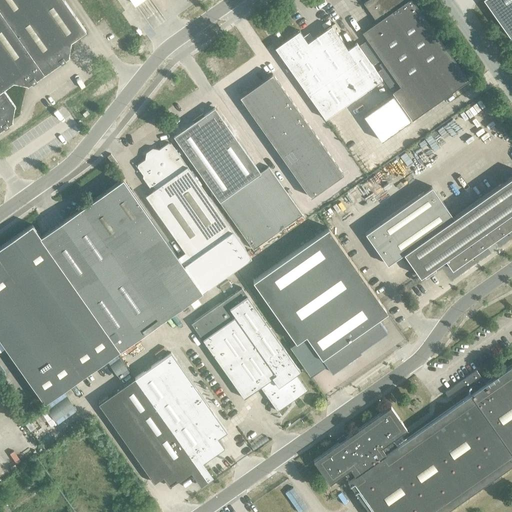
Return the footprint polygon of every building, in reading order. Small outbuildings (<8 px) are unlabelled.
[(0,0),(0,91),(2,90),(13,82),(27,85),(31,82),(32,84),(36,81),(35,79),(60,61),(61,63),(65,60),(64,58),(68,55),(71,42),(78,37),(86,31),(63,0),(0,0)] [(412,0),(367,0),(364,3),(364,2),(363,3),(377,22),(362,32),(400,86),(392,92),(412,120),(469,80),(444,45),(440,40),(412,0)] [(511,0),(486,0),(511,36),(511,0)] [(331,25),(308,42),(299,30),(275,47),(325,119),(344,106),(382,79),(357,43),(348,49),(331,25)] [(272,74),(256,85),(263,95),(280,84),(272,74)] [(280,84),(263,95),(269,103),(285,92),(280,84)] [(256,85),(240,97),(247,107),(263,95),(256,85)] [(0,128),(3,126),(5,128),(9,125),(7,123),(12,120),(14,106),(2,90),(0,91),(0,128)] [(285,92),(269,103),(275,112),(291,100),(285,92)] [(263,95),(247,107),(253,115),(269,103),(263,95)] [(411,120),(393,95),(383,102),(389,110),(395,119),(401,127),(411,120)] [(291,100),(275,112),(281,120),(297,108),(291,100)] [(389,110),(383,102),(364,115),(370,124),(389,110)] [(269,103),(253,115),(258,123),(275,112),(269,103)] [(194,122),(174,136),(220,202),(254,251),(258,248),(257,246),(302,215),(268,167),(260,172),(214,108),(204,115),(205,117),(196,124),(194,122)] [(297,108),(281,120),(286,128),(303,116),(297,108)] [(370,124),(376,132),(395,119),(389,110),(370,124)] [(275,112),(258,123),(264,131),(281,120),(275,112)] [(303,116),(286,128),(292,136),(308,125),(303,116)] [(401,127),(395,119),(376,132),(382,141),(401,127)] [(281,120),(264,131),(270,140),(286,128),(281,120)] [(308,125),(292,136),(298,144),(314,133),(308,125)] [(286,128),(270,140),(276,148),(292,136),(286,128)] [(314,133),(298,144),(304,153),(320,141),(314,133)] [(292,136),(276,148),(281,156),(298,144),(292,136)] [(320,141),(304,153),(309,161),(326,149),(320,141)] [(185,252),(177,257),(202,292),(251,258),(171,143),(168,143),(159,149),(156,149),(146,156),(145,159),(138,164),(138,167),(143,175),(143,177),(150,187),(151,186),(153,186),(155,189),(146,196),(185,252)] [(298,144),(281,156),(287,164),(304,153),(298,144)] [(326,149),(309,161),(315,169),(331,157),(326,149)] [(304,153),(287,164),(293,172),(309,161),(304,153)] [(331,157),(315,169),(321,177),(337,166),(331,157)] [(309,161),(293,172),(299,180),(315,169),(309,161)] [(337,166),(321,177),(327,186),(343,174),(337,166)] [(315,169),(299,180),(305,189),(321,177),(315,169)] [(511,176),(453,218),(432,187),(365,233),(387,265),(400,256),(405,263),(409,261),(410,261),(415,268),(414,268),(420,277),(422,275),(426,279),(436,272),(433,267),(445,259),(452,270),(486,246),(485,245),(492,240),(493,241),(511,227),(511,176)] [(321,177),(305,189),(310,197),(327,186),(321,177)] [(177,257),(123,179),(119,182),(40,236),(32,224),(0,247),(0,340),(44,403),(120,350),(202,292),(177,257)] [(387,312),(328,228),(253,281),(296,342),(297,341),(296,340),(305,334),(332,372),(352,358),(351,357),(357,352),(358,354),(361,352),(360,351),(387,332),(375,316),(385,310),(387,312)] [(192,323),(203,340),(244,398),(260,386),(278,411),(290,402),(289,399),(292,397),(294,399),(307,390),(295,374),(299,371),(241,288),(192,323)] [(171,352),(135,378),(207,481),(213,477),(205,466),(207,465),(208,461),(207,460),(224,447),(218,438),(227,432),(171,352)] [(476,370),(445,392),(448,396),(464,385),(470,394),(397,446),(392,439),(407,429),(391,406),(313,460),(330,483),(344,473),(349,480),(347,481),(369,511),(443,511),(511,464),(511,364),(486,383),(476,370)] [(207,481),(135,378),(98,404),(154,483),(163,476),(170,486),(191,471),(201,485),(207,481)]
